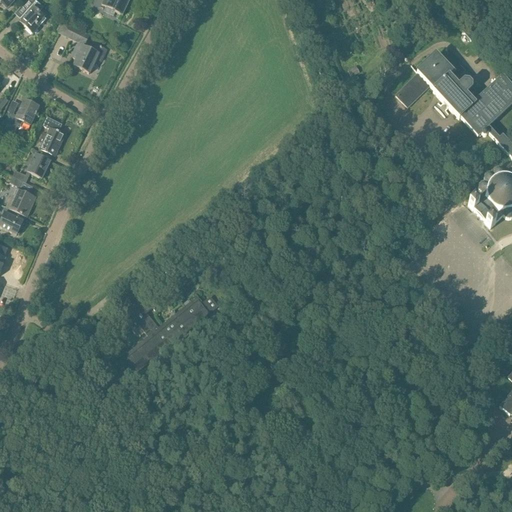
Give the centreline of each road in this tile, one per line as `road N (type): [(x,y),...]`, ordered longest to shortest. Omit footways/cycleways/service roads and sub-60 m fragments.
road 1 (residential): [(21,316),(105,123)]
road 2 (unclassified): [(442,511),(504,433),(474,376),(478,331)]
road 3 (residential): [(105,123),(173,0)]
road 4 (residential): [(105,123),(0,53)]
